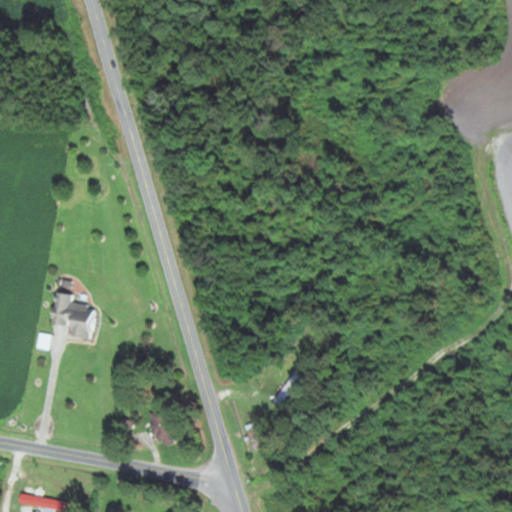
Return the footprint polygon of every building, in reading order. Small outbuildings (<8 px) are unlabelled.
[(90,339),(94,307),(70,305),(71,295),(55,294),(52,325),(67,327),(66,337),(90,339)] [(302,377),(294,371),(271,402),(279,408),(302,377)] [(156,447),(174,442),(164,409),(147,415),(156,447)] [(248,424),(252,449),(264,447),(260,422),(248,424)] [(62,500),(26,497),(25,505),(62,508),(62,500)]
